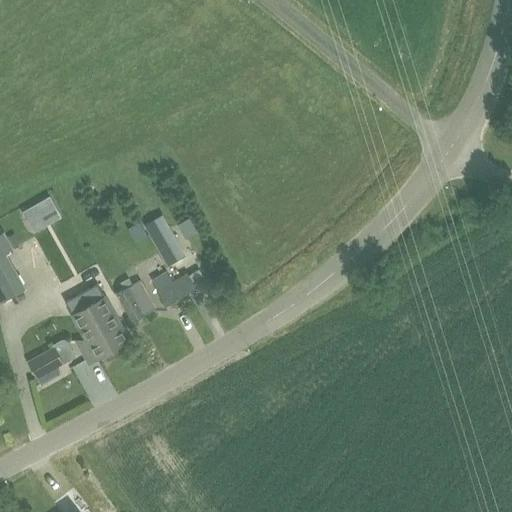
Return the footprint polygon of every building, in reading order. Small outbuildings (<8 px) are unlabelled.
[(29,221),(56,206),(49,195),(23,210),(29,221)] [(3,232),(0,233),(0,302),(25,288),(6,254),(13,250),(3,232)] [(197,288),(188,273),(157,291),(166,307),(197,288)] [(121,292),(117,294),(133,321),(155,309),(142,286),(139,280),(132,284),(128,277),(120,282),(124,290),(121,292)] [(97,283),(65,301),(73,315),(72,316),(84,337),(86,341),(105,330),(100,321),(114,312),(106,297),(105,297),(97,283)] [(86,341),(79,345),(89,363),(97,359),(130,340),(114,312),(100,321),(105,330),(86,341)] [(54,347),(28,362),(41,385),(59,374),(55,367),(63,363),(54,347)]
